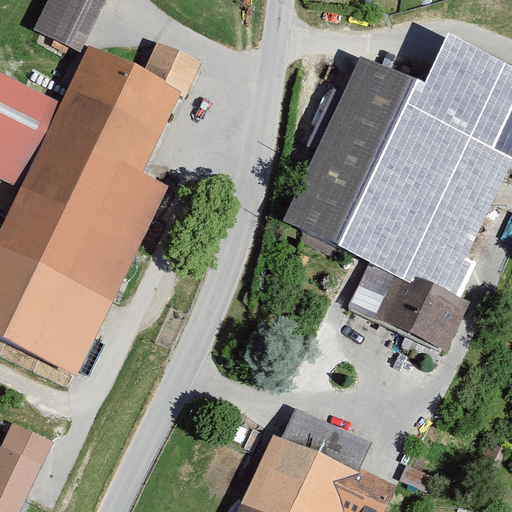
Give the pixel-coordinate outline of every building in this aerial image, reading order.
[(45,0),(39,15),(78,32),(91,0),(45,0)] [(97,51),(0,256),(0,338),(73,373),(163,181),(133,167),(172,83),(178,86),(191,58),(150,38),(136,69),(97,51)] [(369,64),(298,228),(362,256),(344,298),(442,340),(460,299),(437,289),(503,138),(511,142),(511,76),(456,52),(438,94),(369,64)] [(48,95),(0,72),(0,170),(9,175),(48,95)] [(294,411),(246,511),(329,511),(362,443),(294,411)] [(19,511),(52,443),(11,424),(0,447),(0,511),(19,511)]
